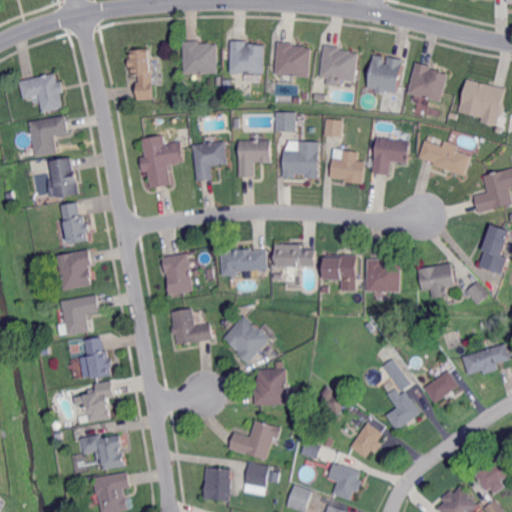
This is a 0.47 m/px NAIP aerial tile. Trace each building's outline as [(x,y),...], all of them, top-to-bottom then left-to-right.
[(201,43),(211,43),(211,45),(218,45),(219,73),(185,74),(184,41),(201,41),(201,43)] [(265,74),(251,74),(245,73),(241,73),(239,73),(236,73),(233,73),(231,73),(231,64),(232,41),(234,41),(239,41),(245,41),(246,41),(247,41),(248,41),(247,45),(248,45),(250,45),(266,45),(265,65),(265,74)] [(310,77),(304,77),(292,76),(291,76),(285,75),(284,75),(280,75),(277,74),(277,72),(277,69),(277,65),(278,60),(279,49),(279,42),(293,43),(294,43),(295,43),(295,45),(295,46),(296,46),(299,46),(306,46),(306,48),(313,48),(311,76),(310,77)] [(355,82),(339,80),(338,79),(330,78),(329,78),(321,77),(325,45),(327,45),(328,45),(338,47),(341,47),(340,50),(343,50),(351,51),(351,52),(359,54),(355,82)] [(153,71),(155,99),(139,100),(139,97),(139,96),(138,86),(137,83),(140,82),(140,79),(140,75),(133,76),(132,70),(132,68),(130,68),(129,64),(129,61),(129,59),(132,58),(131,51),(151,49),(152,60),(153,71)] [(388,64),(389,58),(390,58),(391,58),(392,58),(397,59),(402,59),(403,60),(405,60),(400,93),(388,91),(387,94),(386,94),(380,93),(376,92),(377,89),(370,88),(369,88),(370,87),(374,55),(386,57),(386,58),(386,60),(385,64),(388,64)] [(445,102),(425,97),(415,95),(411,94),(418,63),(420,63),(421,63),(426,64),(430,65),(432,66),(433,66),(434,66),(433,71),(434,71),(435,71),(447,74),(450,74),(445,102)] [(60,82),(64,81),(66,93),(62,94),(65,108),(45,112),(43,101),(41,95),(35,97),(26,99),(23,81),(24,81),(26,80),(36,78),(58,73),(59,78),(60,82)] [(504,113),(501,115),(488,112),(486,118),(486,117),(461,111),(463,105),(469,79),(487,83),(490,84),(492,85),(494,85),(495,85),(504,88),(508,89),(504,103),(506,106),(504,113)] [(298,132),(278,132),(278,113),(290,112),(297,112),(298,127),(298,132)] [(38,156),(37,153),(36,147),(32,122),(64,116),(67,115),(68,120),(70,130),(70,133),(56,136),(57,140),(59,152),(38,156)] [(343,137),(341,137),(327,135),(326,135),(327,126),(328,118),(345,121),(344,133),(343,137)] [(166,144),(173,143),(179,142),(180,141),(181,141),(182,141),(186,161),(180,162),(180,164),(174,165),(174,163),(173,163),(171,163),(169,164),(173,184),(170,185),(169,185),(162,186),(158,187),(157,187),(156,187),(154,188),(152,188),(151,182),(149,171),(145,172),(144,168),(144,166),(143,165),(143,162),(142,159),(142,157),(146,157),(143,139),(165,135),(165,137),(165,138),(166,144)] [(409,164),(407,163),(396,162),(393,161),(392,171),(391,174),(391,175),(387,175),(377,174),(375,173),(374,173),(375,161),(379,137),(412,142),(409,164)] [(466,176),(449,170),(447,169),(435,165),(436,163),(436,162),(435,162),(424,159),(423,158),(421,157),(427,140),(473,156),(466,176)] [(272,163),(265,163),(262,163),(256,163),(256,177),(254,177),(248,177),(244,177),(240,177),(241,141),(252,141),(263,141),(272,141),(272,163)] [(320,175),(308,175),(306,175),(297,174),(297,178),(292,178),(285,178),(286,150),(288,150),(289,150),(300,150),(300,144),(300,143),(300,141),(301,141),(321,142),(320,175)] [(198,182),(194,145),(226,142),(229,165),(213,167),(214,180),(198,182)] [(359,160),(365,161),(368,162),(365,184),(346,182),(347,181),(347,179),(346,179),(344,179),(333,177),(332,177),(331,177),(332,172),(334,158),(335,158),(343,159),(345,150),(360,152),(359,160)] [(76,171),(78,171),(80,182),(80,184),(82,194),(60,197),(54,161),(65,159),(73,158),(74,159),(76,170),(76,171)] [(483,213),(482,212),(481,209),(479,199),(479,198),(478,196),(489,193),(491,193),(489,183),(487,177),(488,176),(489,176),(509,171),(511,185),(511,205),(493,211),(489,212),(483,213)] [(82,216),(85,215),(86,218),(87,224),(90,223),(90,226),(91,229),(92,231),(88,232),(90,240),(82,241),(70,244),(70,242),(66,224),(65,218),(64,211),(63,205),(80,203),(80,205),(82,215),(82,216)] [(504,274),(501,273),(490,269),(487,268),(482,266),(487,251),(485,251),(489,238),(490,236),(490,235),(492,230),(494,224),(511,230),(511,233),(506,252),(504,256),(510,258),(504,274)] [(316,267),(296,266),(285,266),(277,266),(277,244),(291,244),(293,244),(294,244),(303,244),(303,249),(304,249),(310,249),(315,249),(316,249),(316,267)] [(254,251),(269,250),(270,269),(240,271),(241,275),(224,276),(223,250),(254,248),(254,251)] [(90,268),(91,268),(93,278),(92,278),(93,285),(66,290),(63,276),(62,268),(59,256),(90,250),(91,252),(92,258),(93,263),(93,265),(90,266),(90,268)] [(197,291),(172,295),(171,289),(172,289),(170,276),(169,276),(169,273),(167,273),(165,257),(191,253),(197,291)] [(359,280),(327,280),(327,255),(359,255),(359,280)] [(403,293),(397,293),(391,292),(377,292),(369,292),(369,259),(372,259),(378,259),(383,259),(385,259),(385,261),(385,262),(396,262),(396,263),(403,264),(403,293)] [(452,295),(452,297),(449,297),(437,300),(435,290),(427,292),(423,270),(431,269),(438,267),(441,267),(444,266),(454,264),(456,264),(458,274),(460,284),(460,285),(460,286),(458,287),(456,287),(454,287),(451,288),(452,295)] [(480,304),(470,293),(469,292),(480,284),(481,282),(482,283),(491,293),(492,294),(491,294),(491,295),(480,304)] [(69,336),(68,335),(68,333),(67,326),(63,302),(97,296),(98,299),(100,309),(100,313),(87,315),(87,316),(88,319),(90,332),(69,336)] [(198,326),(207,324),(213,323),(215,339),(212,340),(201,342),(191,343),(180,345),(178,334),(176,334),(176,332),(175,330),(175,328),(175,326),(177,326),(174,312),(195,308),(195,311),(198,326)] [(261,329),(262,329),(264,329),(268,332),(268,334),(272,337),(273,339),(269,343),(253,361),(250,364),(250,363),(240,355),(239,354),(242,351),(241,350),(240,350),(226,338),(233,331),(247,315),(247,316),(261,329)] [(105,352),(108,352),(110,361),(112,361),(113,365),(113,366),(113,367),(111,367),(112,375),(92,379),(91,369),(84,370),(82,358),(89,357),(86,341),(103,338),(103,340),(105,350),(105,351),(105,352)] [(486,376),(484,372),(471,376),(465,358),(509,345),(511,354),(511,361),(499,366),(501,372),(486,376)] [(403,392),(385,367),(396,359),(414,385),(403,392)] [(286,369),(289,369),(290,404),(257,405),(257,389),(260,389),(259,378),(261,378),(260,370),(278,369),(277,361),(285,361),(286,369)] [(438,405),(426,389),(438,381),(451,371),(452,373),(452,374),(462,386),(462,387),(461,388),(453,394),(451,395),(438,405)] [(109,406),(109,407),(109,408),(111,418),(90,423),(89,417),(87,408),(87,405),(80,406),(77,407),(76,398),(89,395),(88,391),(93,390),(97,389),(96,385),(112,381),(113,384),(115,395),(115,397),(109,398),(110,403),(108,403),(109,406)] [(340,415),(327,406),(328,403),(320,397),(328,386),(349,401),(349,402),(345,407),(341,413),(340,415)] [(402,395),(408,391),(412,398),(413,398),(424,414),(414,420),(413,421),(399,431),(393,422),(388,415),(399,408),(389,394),(398,388),(400,391),(402,395)] [(281,439),(280,439),(276,437),(274,444),(273,445),(269,459),(268,461),(232,449),(232,447),(233,445),(235,440),(236,436),(237,433),(253,438),(253,437),(254,434),(255,432),(256,427),(258,421),(269,425),(284,429),(282,436),(282,437),(281,439)] [(376,455),(373,453),(368,460),(351,448),(364,430),(369,423),(385,433),(382,437),(379,442),(384,445),(376,455)] [(104,439),(112,437),(122,435),(125,447),(122,447),(122,448),(123,453),(126,452),(126,453),(129,466),(105,470),(105,468),(103,459),(102,459),(100,459),(98,451),(97,452),(86,454),(84,445),(83,439),(83,438),(103,434),(103,435),(104,439)] [(332,447),(330,446),(327,445),(330,438),(335,439),(332,447)] [(319,460),(303,455),(308,441),(324,446),(319,460)] [(82,470),(78,468),(78,464),(77,459),(78,458),(80,457),(81,456),(83,456),(86,458),(87,467),(84,470),(82,470)] [(511,468),(511,476),(505,482),(509,488),(498,495),(497,493),(495,491),(494,490),(491,492),(490,493),(489,492),(481,480),(479,478),(481,476),(478,473),(487,467),(490,464),(492,468),(494,467),(495,466),(505,459),(511,468)] [(269,488),(248,483),(252,463),(253,464),(272,467),(269,488)] [(342,466),(343,465),(345,466),(346,464),(364,471),(363,472),(360,479),(364,481),(363,484),(362,486),(360,492),(356,491),(353,500),(338,494),(335,493),(339,481),(330,477),(335,463),(337,464),(342,466)] [(232,502),(206,500),(207,483),(208,480),(208,474),(208,468),(226,469),(232,470),(232,471),(232,475),(232,479),(233,479),(233,480),(232,495),(232,502)] [(125,498),(126,498),(128,511),(121,511),(102,511),(101,504),(99,496),(98,495),(97,493),(95,484),(97,482),(97,479),(128,473),(128,474),(128,475),(130,486),(130,488),(124,490),(125,495),(125,498)] [(304,511),(300,510),(289,506),(297,484),(315,490),(314,492),(307,511),(304,511)] [(482,506),(480,507),(475,511),(444,511),(442,510),(441,509),(448,503),(444,499),(449,495),(451,493),(453,491),(457,494),(464,487),(482,506)] [(487,511),(485,509),(487,508),(494,503),(497,500),(505,511),(487,511)]
